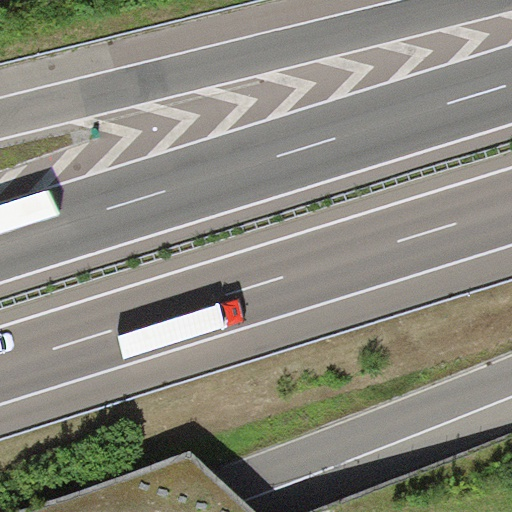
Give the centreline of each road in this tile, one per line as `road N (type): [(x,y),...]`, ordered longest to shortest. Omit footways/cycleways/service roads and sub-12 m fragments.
road 1 (motorway): [(0,366),(511,206)]
road 2 (motorway): [(511,83),(0,242)]
road 3 (motorway): [(480,0),(0,113)]
road 4 (motorway): [(180,511),(511,381)]
